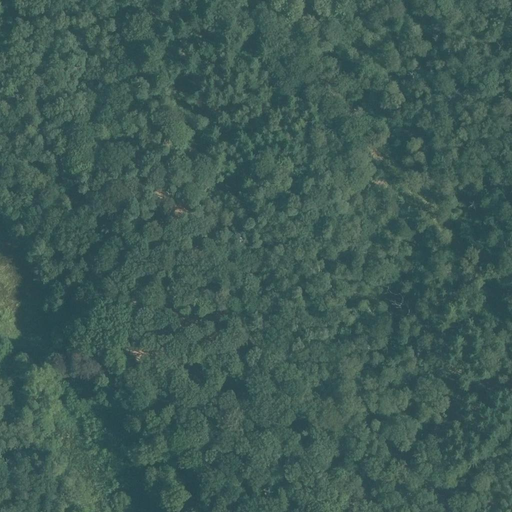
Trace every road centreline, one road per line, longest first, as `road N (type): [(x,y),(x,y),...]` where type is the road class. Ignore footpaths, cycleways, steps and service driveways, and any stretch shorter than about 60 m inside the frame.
road 1 (track): [(261,0),(511,314)]
road 2 (track): [(455,511),(372,435),(334,412),(248,382),(174,372)]
road 3 (track): [(0,393),(40,372),(174,372)]
road 4 (track): [(174,372),(187,455),(222,511)]
